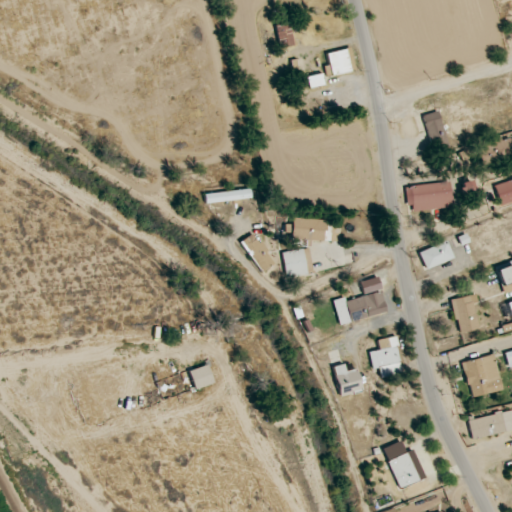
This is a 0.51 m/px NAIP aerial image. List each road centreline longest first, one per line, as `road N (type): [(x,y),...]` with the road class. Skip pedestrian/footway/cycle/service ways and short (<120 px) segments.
road 1 (tertiary): [(487,511),(429,375),(357,0)]
road 2 (residential): [(381,107),(511,61)]
